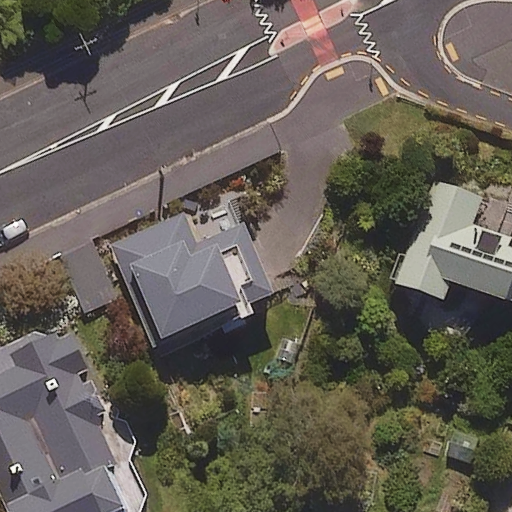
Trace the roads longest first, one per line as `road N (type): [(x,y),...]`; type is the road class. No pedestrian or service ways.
road 1 (residential): [(0,186),(317,38)]
road 2 (residential): [(317,38),(511,110)]
